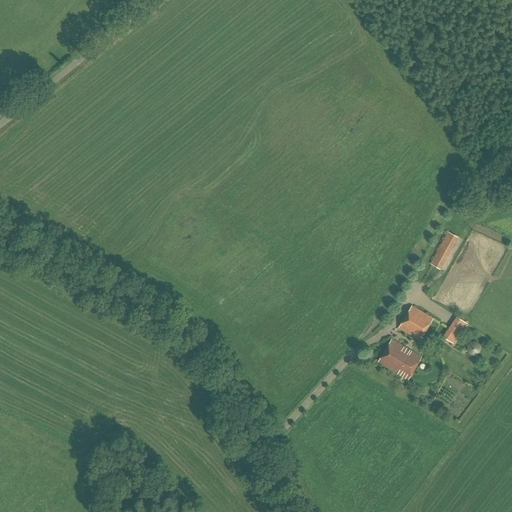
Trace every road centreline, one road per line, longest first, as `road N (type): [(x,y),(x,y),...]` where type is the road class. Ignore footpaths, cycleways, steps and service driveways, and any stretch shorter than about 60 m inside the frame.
road 1 (unclassified): [(308,511),(204,346),(0,224)]
road 2 (unclassified): [(0,125),(156,0)]
